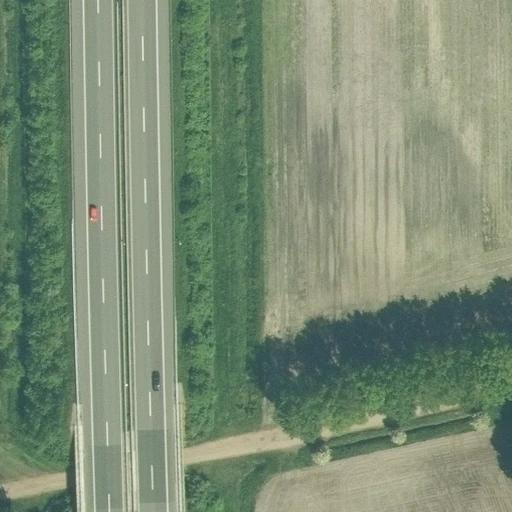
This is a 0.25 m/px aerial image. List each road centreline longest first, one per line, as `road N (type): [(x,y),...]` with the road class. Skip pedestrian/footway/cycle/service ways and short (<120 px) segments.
road 1 (unclassified): [(511,384),(0,494)]
road 2 (motorway): [(152,511),(143,0)]
road 3 (motorway): [(98,0),(107,511)]
